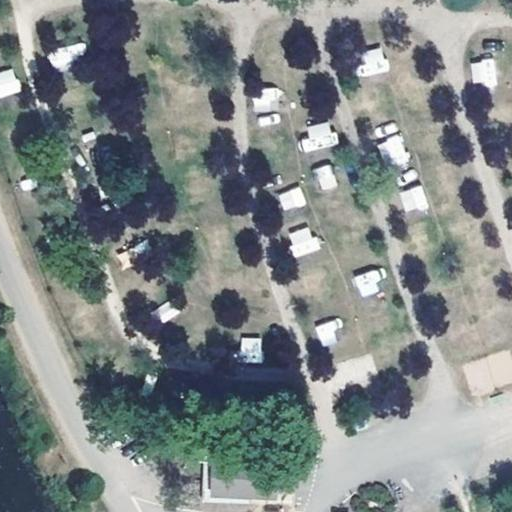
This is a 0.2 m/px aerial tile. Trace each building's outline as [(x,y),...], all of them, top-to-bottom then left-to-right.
[(353,52),(356,76),(387,73),(384,49),(353,52)] [(471,86),(496,85),(495,59),(470,60),(471,86)] [(0,71),(0,96),(19,92),(13,68),(0,71)] [(254,90),(254,110),(278,110),(278,90),(254,90)] [(301,127),(305,151),(336,145),(331,121),(301,127)] [(399,134),(377,143),(389,173),(411,164),(399,134)] [(330,163),(314,168),(321,192),(337,187),(330,163)] [(400,189),(403,211),(426,208),(423,186),(400,189)] [(282,211),(305,205),(301,187),(277,192),(282,211)] [(313,227),(288,231),(292,255),(318,251),(313,227)] [(355,272),(357,295),(379,293),(377,270),(355,272)] [(163,323),(178,312),(169,300),(154,311),(163,323)] [(340,319),(316,323),(319,344),(343,341),(340,319)] [(239,337),(239,362),(261,361),(261,337),(239,337)] [(212,448),(211,493),(275,495),(276,459),(224,458),(225,448),(212,448)]
